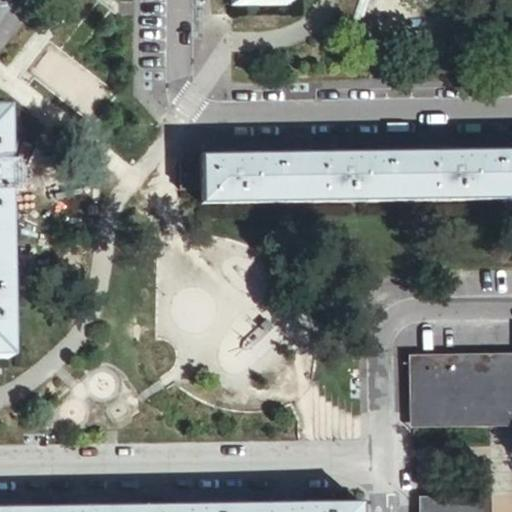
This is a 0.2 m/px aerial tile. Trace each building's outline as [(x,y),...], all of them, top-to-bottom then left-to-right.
[(6,109),(0,109),(0,359),(10,359),(6,109)] [(511,151),(202,157),(203,164),(204,195),(204,207),(511,202),(511,151)] [(204,195),(203,164),(181,165),(182,196),(204,195)] [(409,357),(410,417),(492,415),(491,356),(409,357)] [(511,356),(491,356),(492,415),(511,414),(511,356)] [(410,417),(410,430),(511,428),(511,414),(492,415),(410,417)] [(422,500),(422,511),(481,511),(481,500),(422,500)] [(492,511),(493,500),(481,500),(481,511),(492,511)]
